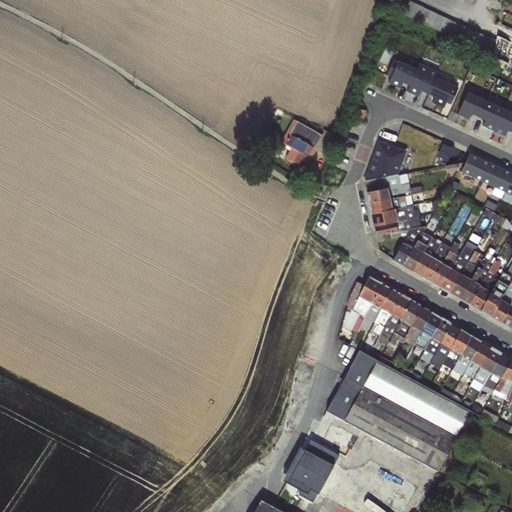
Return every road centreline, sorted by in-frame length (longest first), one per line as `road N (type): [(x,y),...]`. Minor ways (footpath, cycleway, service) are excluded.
road 1 (residential): [(511,341),(362,253),(340,198),(385,104),(511,161)]
road 2 (residential): [(313,196),(113,65),(0,3)]
